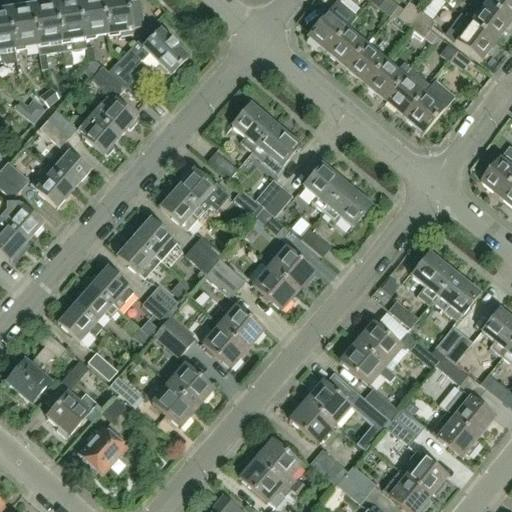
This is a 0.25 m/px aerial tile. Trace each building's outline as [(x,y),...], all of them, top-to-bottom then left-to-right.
[(107,36),(100,0),(89,0),(88,1),(78,3),(84,45),(96,43),(95,38),(107,36)] [(100,0),(107,36),(107,41),(119,39),(118,35),(132,33),(131,31),(141,29),(141,22),(138,1),(127,3),(126,0),(100,0)] [(383,0),(368,0),(367,3),(376,10),(383,0)] [(511,24),(511,23),(511,0),(489,0),(486,4),(511,24)] [(84,45),(78,3),(76,3),(74,1),(67,3),(65,5),(54,7),(62,55),(69,54),(85,52),(84,45)] [(325,55),(346,31),(356,19),(336,3),(305,39),(307,40),(325,55)] [(421,15),(408,4),(402,12),(416,22),(421,15)] [(496,44),(511,24),(486,4),(471,24),(496,44)] [(62,55),(54,7),(53,7),(51,5),(43,6),(42,8),(31,10),(37,48),(37,52),(38,52),(42,73),(47,73),(45,57),(62,55)] [(37,48),(31,10),(30,10),(28,9),(20,10),(19,12),(7,14),(14,56),(26,54),(25,50),(37,48)] [(410,30),(416,22),(402,12),(398,9),(389,19),(389,20),(387,23),(406,38),(411,32),(410,30)] [(14,56),(7,14),(6,14),(4,12),(0,12),(0,65),(4,65),(7,67),(13,66),(16,63),(14,56)] [(435,25),(421,15),(416,22),(429,32),(435,25)] [(429,32),(416,22),(410,30),(411,32),(423,40),(429,32)] [(481,63),(496,44),(471,24),(464,33),(454,25),(446,36),(455,43),(454,44),(481,65),(482,64),(481,63)] [(344,72),(365,48),(346,31),(325,55),(335,64),(344,72)] [(187,60),(160,32),(145,48),(139,42),(127,55),(117,66),(108,76),(126,92),(134,82),(128,76),(147,56),(169,78),(187,60)] [(459,55),(448,47),(440,58),(450,66),(459,55)] [(364,88),(384,64),(365,48),(344,72),(364,88)] [(94,65),(92,52),(86,53),(88,66),(94,65)] [(64,69),(71,68),(69,54),(62,55),(64,69)] [(471,64),(459,55),(450,66),(462,75),(471,64)] [(403,66),(397,74),(384,64),(364,88),(383,104),(404,80),(410,72),(403,66)] [(124,92),(101,71),(90,84),(112,104),(114,102),(114,103),(124,92)] [(402,120),(429,89),(410,72),(404,80),(383,104),(402,120)] [(420,137),(422,138),(453,100),(434,84),(430,89),(429,89),(402,120),(421,136),(420,137)] [(58,100),(51,89),(38,98),(47,109),(58,100)] [(99,108),(92,116),(120,141),(120,140),(120,139),(127,131),(130,133),(136,126),(134,124),(136,122),(113,103),(112,104),(107,100),(100,109),(99,108)] [(14,112),(33,127),(45,113),(32,102),(27,109),(21,104),(14,112)] [(251,156),(275,128),(274,127),(274,128),(250,108),(231,130),(232,131),(233,131),(244,141),(240,146),(240,145),(239,146),(251,156)] [(76,133),(55,114),(47,123),(67,142),(76,133)] [(120,141),(92,116),(76,134),(81,139),(103,159),(105,157),(107,159),(114,151),(112,149),(118,141),(119,141),(120,141)] [(67,142),(47,123),(38,133),(59,151),(67,142)] [(297,147),(275,129),(275,128),(251,156),(276,176),(299,148),(297,147)] [(89,175),(67,156),(62,152),(53,162),(52,161),(45,169),(72,194),(73,193),(87,176),(87,177),(89,175)] [(237,173),(215,155),(207,164),(229,182),(237,173)] [(511,169),(501,161),(480,186),(482,187),(482,186),(501,202),(511,188),(511,169)] [(28,184),(7,166),(0,173),(0,176),(19,194),(28,184)] [(322,216),(346,187),(345,187),(323,169),(323,168),(321,167),(302,190),(304,191),(316,201),(312,205),(311,206),(322,216)] [(72,194),(45,169),(29,187),(56,212),(58,210),(57,210),(71,194),(71,195),(72,194)] [(477,171),(472,177),(480,184),(485,178),(477,171)] [(203,216),(209,208),(216,214),(229,200),(215,187),(212,191),(191,173),(190,174),(190,175),(176,191),(175,191),(203,216)] [(19,194),(0,176),(0,194),(11,204),(19,194)] [(264,213),(282,191),(272,183),(254,205),(264,213)] [(371,208),(369,207),(347,188),(346,187),(322,216),(334,226),(335,225),(335,224),(338,219),(351,229),(350,230),(352,231),(371,208)] [(511,188),(501,202),(511,209),(511,188)] [(203,216),(175,191),(174,192),(174,193),(160,208),(159,210),(187,234),(195,224),(203,216)] [(273,221),(291,199),(282,191),(264,213),(273,221)] [(261,212),(240,194),(232,204),(253,222),(261,212)] [(42,228),(20,208),(18,207),(7,207),(6,215),(5,214),(0,220),(0,223),(26,247),(26,246),(40,229),(41,230),(42,228)] [(287,235),(262,213),(254,221),(280,244),(287,235)] [(176,246),(148,222),(147,223),(133,240),(132,240),(160,265),(176,246)] [(26,247),(0,223),(0,256),(9,265),(11,264),(10,263),(25,247),(25,248),(26,247)] [(329,251),(308,233),(300,243),(321,260),(329,251)] [(160,265),(132,240),(133,240),(132,240),(131,241),(117,258),(117,257),(116,259),(138,278),(139,277),(139,276),(147,267),(151,272),(152,273),(160,265)] [(221,259),(200,241),(192,250),(213,268),(221,259)] [(213,268),(192,250),(184,259),(205,277),(213,268)] [(314,276),(284,250),(283,251),(284,252),(269,270),(297,295),(314,276)] [(431,304),(454,275),(453,275),(453,276),(431,257),(429,256),(410,279),(412,281),(423,289),(416,299),(428,309),(431,305),(431,304)] [(244,286),(219,263),(211,272),(237,294),(244,286)] [(297,295),(269,270),(254,288),(253,287),(252,288),(281,314),(297,295)] [(133,295),(105,271),(103,272),(104,273),(90,289),(89,288),(89,289),(117,314),(133,295)] [(237,294),(211,272),(204,280),(229,303),(237,294)] [(456,324),(479,295),(478,294),(477,295),(455,277),(455,276),(454,275),(431,304),(431,305),(456,324)] [(117,314),(89,289),(88,290),(74,306),(73,307),(101,331),(102,331),(96,325),(104,316),(108,321),(109,322),(117,314)] [(178,309),(158,290),(150,299),(171,317),(178,309)] [(171,317),(150,299),(141,308),(162,327),(171,317)] [(417,322),(396,305),(388,314),(409,332),(417,322)] [(101,331),(73,307),(72,308),(72,309),(59,324),(58,324),(57,325),(79,345),(80,344),(80,343),(87,335),(93,340),(101,331)] [(263,334),(234,309),(233,310),(234,311),(219,329),(247,353),(263,334)] [(501,361),(511,346),(511,322),(501,314),(501,313),(499,311),(480,335),(482,337),(482,336),(494,346),(490,350),(489,351),(501,361)] [(193,344),(168,322),(160,330),(186,353),(193,344)] [(396,346),(371,325),(355,344),(383,369),(399,351),(401,350),(396,346)] [(247,353),(219,329),(203,347),(202,346),(201,347),(230,373),(247,353)] [(186,353),(160,330),(153,339),(178,361),(186,353)] [(444,359),(461,338),(452,330),(435,352),(444,359)] [(149,343),(138,333),(132,340),(142,350),(149,343)] [(406,335),(396,346),(401,350),(404,353),(406,351),(413,342),(406,335)] [(48,385),(38,376),(53,358),(58,362),(65,353),(47,338),(39,346),(44,350),(29,368),(24,364),(6,386),(30,407),(48,385)] [(454,368),(472,346),(461,338),(444,359),(454,368)] [(439,364),(413,342),(406,351),(431,373),(439,364)] [(367,389),(368,387),(367,387),(377,376),(389,386),(395,379),(383,369),(355,344),(338,363),(367,389)] [(511,369),(511,346),(501,361),(511,369)] [(115,375),(95,357),(86,366),(107,385),(115,375)] [(466,380),(443,360),(435,370),(458,390),(466,380)] [(70,394),(88,373),(78,365),(60,385),(70,394)] [(196,412),(213,393),(183,368),(182,369),(183,370),(168,387),(196,412)] [(510,395),(488,378),(480,388),(486,392),(501,405),(510,395)] [(142,403),(116,381),(108,390),(117,398),(127,407),(134,412),(142,403)] [(350,409),(335,397),(332,394),(321,384),(304,403),(332,428),(348,410),(349,410),(350,409)] [(341,384),(332,394),(335,397),(350,409),(354,413),(356,411),(363,403),(341,384)] [(196,412),(168,387),(153,405),(151,404),(151,405),(180,431),(196,412)] [(396,416),(370,394),(363,403),(388,425),(396,416)] [(68,439),(96,408),(84,398),(78,405),(66,395),(45,419),(68,439)] [(455,405),(446,416),(452,420),(477,441),(493,423),(494,421),(462,396),(455,405)] [(110,426),(123,411),(127,407),(117,398),(100,416),(110,426)] [(404,413),(426,427),(434,415),(412,401),(404,413)] [(332,428),(304,403),(288,423),(317,448),(318,447),(317,446),(332,428)] [(388,425),(363,403),(356,411),(381,434),(388,425)] [(424,430),(401,411),(392,422),(415,440),(424,430)] [(477,441),(452,420),(446,416),(430,436),(461,461),(462,460),(477,441)] [(415,440),(392,422),(385,430),(408,449),(415,440)] [(100,477),(124,451),(103,432),(79,459),(89,468),(89,471),(94,475),(97,474),(100,477)] [(300,468),(270,443),(254,462),(291,494),(298,500),(306,492),(295,483),(294,485),(288,480),(298,468),(299,469),(300,468)] [(347,475),(335,466),(321,454),(313,463),(339,485),(343,480),(347,475)] [(446,480),(414,454),(407,464),(413,468),(404,479),(429,500),(432,497),(435,500),(445,487),(442,485),(445,481),(445,482),(446,480)] [(291,494),(254,462),(237,481),(267,506),(266,505),(276,493),(285,501),(291,494)] [(339,485),(313,463),(306,471),(332,493),(335,489),(339,485)] [(375,488),(352,469),(347,475),(343,480),(366,499),(375,488)] [(398,474),(381,494),(402,511),(425,511),(431,505),(428,502),(429,500),(404,479),(398,474)] [(366,499),(343,480),(339,485),(335,489),(359,508),(366,499)] [(236,511),(222,499),(221,501),(215,509),(214,508),(213,509),(214,510),(212,511),(236,511)]
